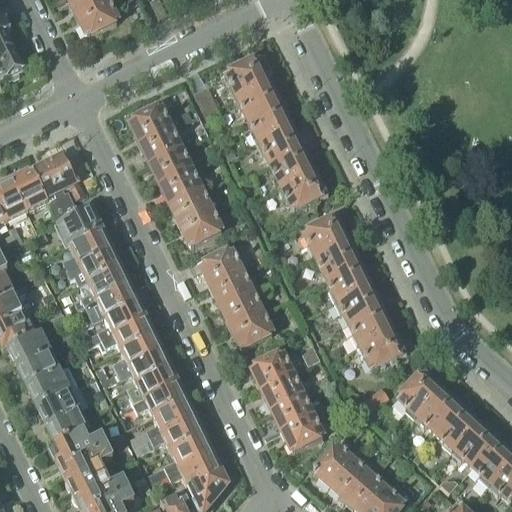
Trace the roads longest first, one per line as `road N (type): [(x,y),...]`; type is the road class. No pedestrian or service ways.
road 1 (residential): [(511,386),(446,323),(287,0)]
road 2 (residential): [(77,101),(271,494)]
road 3 (residential): [(77,101),(284,0)]
